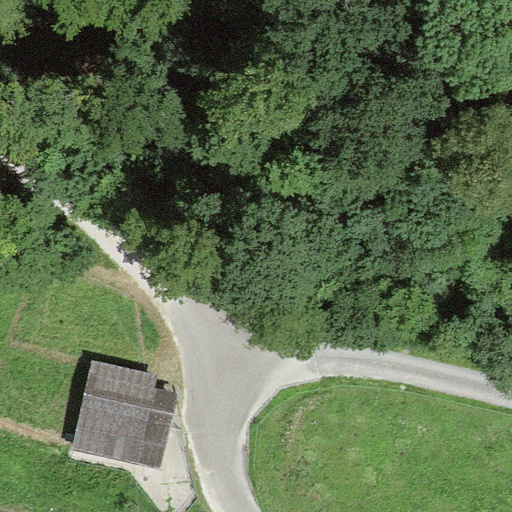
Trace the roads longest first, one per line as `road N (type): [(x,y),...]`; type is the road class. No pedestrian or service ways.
road 1 (residential): [(235,511),(211,445),(226,377),(250,356),(285,349),(323,354),(511,393)]
road 2 (track): [(226,377),(194,326),(29,149),(0,134)]
